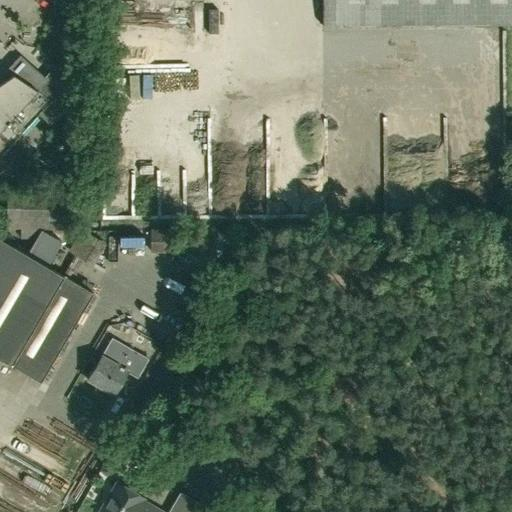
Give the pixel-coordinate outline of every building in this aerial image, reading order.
[(511,0),(323,0),(324,27),(511,24),(511,0)] [(5,73),(11,78),(0,85),(0,155),(38,114),(50,125),(78,95),(65,84),(59,90),(20,56),(5,73)] [(277,85),(282,109),(297,106),(291,81),(277,85)] [(7,227),(69,229),(70,189),(9,187),(7,227)] [(106,244),(83,231),(69,254),(92,268),(106,244)] [(93,294),(0,238),(0,359),(41,383),(93,294)] [(204,262),(182,250),(173,266),(195,278),(204,262)] [(138,305),(133,314),(151,324),(156,315),(138,305)] [(70,340),(83,345),(92,324),(79,318),(70,340)] [(149,359),(113,339),(88,381),(114,396),(128,372),(138,378),(149,359)] [(193,511),(199,502),(179,492),(167,511),(161,511),(142,501),(143,499),(116,484),(99,511),(193,511)]
